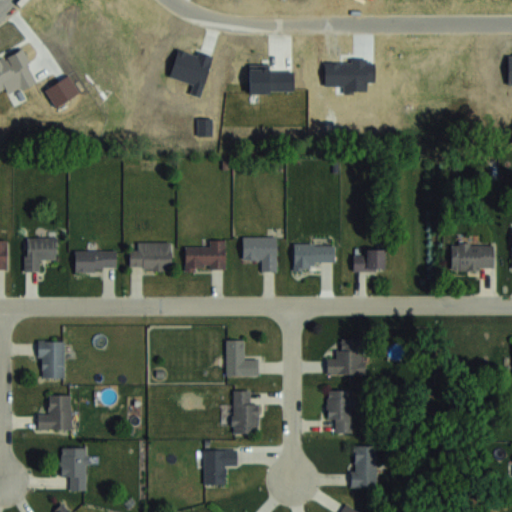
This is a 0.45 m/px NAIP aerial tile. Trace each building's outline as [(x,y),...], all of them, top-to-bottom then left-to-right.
[(243,259),(261,259),(261,270),(276,270),(276,235),(243,235),(243,259)] [(24,270),(40,270),(40,258),(57,258),(57,236),(24,236),(24,270)] [(225,268),(225,239),(206,239),(206,246),(185,246),(185,269),(225,268)] [(130,241),(130,268),(171,268),(171,241),(130,241)] [(293,269),(313,269),(313,261),(334,261),(334,243),(293,243),(293,269)] [(451,269),(493,269),(493,243),(451,243),(451,269)] [(385,248),(353,248),(353,270),(385,270),(385,248)] [(75,269),(116,269),(116,249),(75,249),(75,269)] [(226,374),(258,374),(258,357),(245,357),(245,339),(226,339),(226,374)] [(64,340),(40,340),(40,376),(64,376),(64,340)] [(364,340),(337,340),(337,357),(326,357),(326,373),(364,373),(364,340)] [(258,431),(258,401),(250,401),(250,389),(232,389),(232,431),(258,431)] [(327,418),(336,418),(336,431),(353,431),(353,389),(327,389),(327,418)] [(71,394),(48,394),(48,411),(37,411),(37,427),(71,427),(71,394)] [(352,486),(376,486),(376,444),(352,444),(352,486)] [(87,446),(61,446),(61,476),(70,476),(70,489),(87,489),(87,446)] [(204,483),(226,483),(226,465),(237,465),(237,448),(204,448),(204,483)] [(70,511),(62,503),(52,511),(70,511)] [(361,511),(345,503),(340,511),(361,511)]
